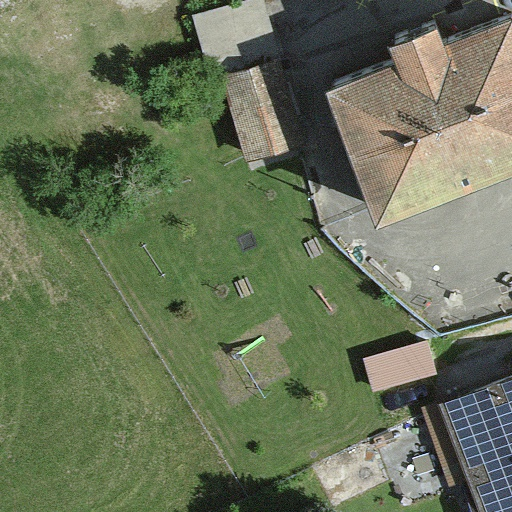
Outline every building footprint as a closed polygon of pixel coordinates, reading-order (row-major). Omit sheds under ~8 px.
[(257,0),(253,0),(194,17),(211,78),(228,74),(275,60),(257,0)] [(377,198),(380,207),(511,157),(511,12),(441,39),(434,20),(394,35),(402,54),(332,80),(377,198)] [(275,60),(228,74),(252,157),(301,142),(275,60)] [(433,335),(372,351),(380,383),(441,367),(433,335)] [(464,482),(475,511),(511,511),(511,375),(447,399),(451,410),(430,417),(451,475),(470,468),(474,478),(464,482)]
